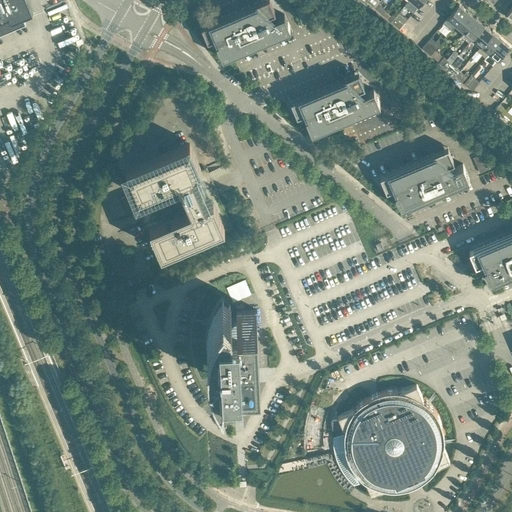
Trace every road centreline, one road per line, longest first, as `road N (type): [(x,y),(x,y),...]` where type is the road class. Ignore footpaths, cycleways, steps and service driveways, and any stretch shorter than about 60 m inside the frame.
road 1 (secondary): [(120,14),(47,141),(29,220),(38,265),(118,454),(158,511)]
road 2 (secondary): [(208,511),(169,481),(146,445),(61,238),(65,172),(145,29)]
road 3 (unclassified): [(399,231),(199,63),(145,29)]
road 4 (unknown): [(245,168),(188,195),(178,192),(160,158),(158,120)]
road 5 (unclassified): [(270,227),(325,360)]
